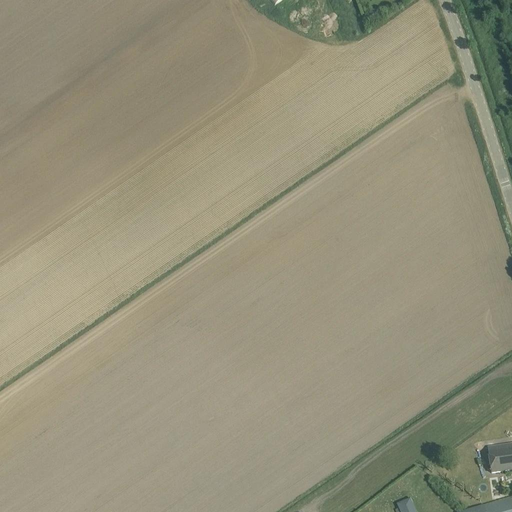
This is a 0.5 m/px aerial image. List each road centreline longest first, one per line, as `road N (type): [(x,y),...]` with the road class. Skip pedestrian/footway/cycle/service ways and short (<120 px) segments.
road 1 (track): [(0,151),(209,0)]
road 2 (unclassified): [(511,203),(444,0)]
